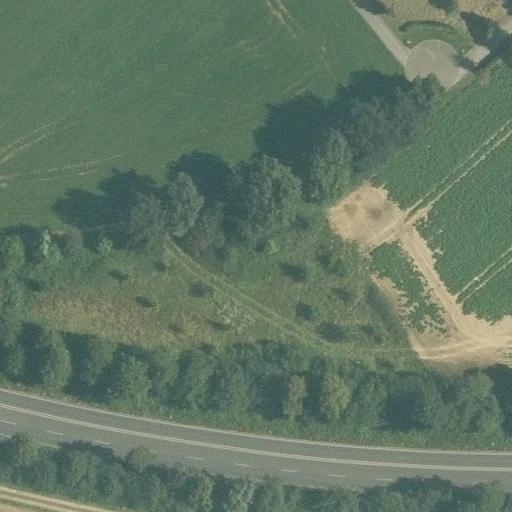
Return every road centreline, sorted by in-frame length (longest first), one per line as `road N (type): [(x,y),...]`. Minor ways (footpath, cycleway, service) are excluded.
road 1 (primary): [(511,475),(165,446),(0,408)]
road 2 (track): [(0,244),(100,236),(246,192),(350,144),(428,90),(430,70)]
road 3 (residential): [(355,0),(410,70),(455,75),(511,27)]
